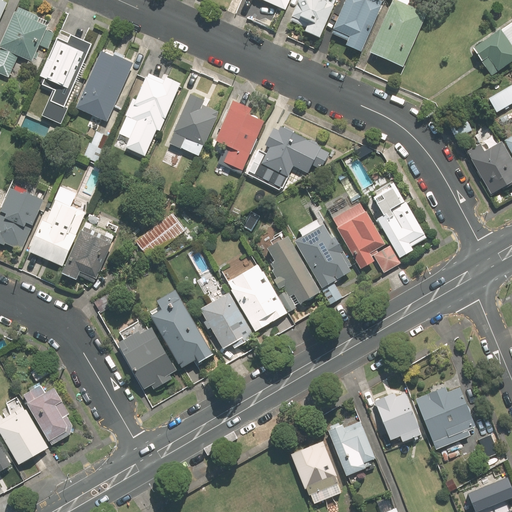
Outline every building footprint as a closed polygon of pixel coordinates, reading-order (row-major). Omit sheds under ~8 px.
[(258,0),(285,12),(290,0),(258,0)] [(335,0),(298,0),(290,22),(306,29),(304,35),(318,41),(335,0)] [(345,0),(330,35),(346,42),(344,47),(360,55),(383,4),(374,0),(345,0)] [(409,3),(402,0),(392,0),(369,56),(402,70),(426,15),(407,7),(409,3)] [(47,49),(55,31),(36,23),(38,17),(17,8),(15,13),(13,12),(0,42),(0,75),(8,78),(17,58),(30,63),(38,45),(47,49)] [(511,21),(471,49),(490,77),(511,61),(511,21)] [(40,116),(59,125),(66,108),(63,107),(91,45),(69,36),(65,45),(55,41),(39,77),(44,79),(40,87),(51,91),(40,116)] [(106,123),(133,64),(113,55),(112,57),(100,52),(74,108),(106,123)] [(160,132),(179,85),(161,78),(161,80),(146,73),(135,101),(132,99),(124,118),(135,123),(124,149),(144,158),(156,130),(160,132)] [(511,85),(487,100),(495,113),(511,103),(511,85)] [(202,102),(188,96),(167,144),(198,158),(218,113),(200,105),(202,102)] [(249,111),(230,103),(212,143),(227,150),(222,163),(242,172),(263,123),(248,116),(249,111)] [(455,140),(471,131),(464,118),(448,127),(455,140)] [(319,147),(272,125),(262,146),(269,149),(257,174),(273,181),(274,180),(281,184),(284,177),(286,179),(292,167),(307,174),(319,147)] [(108,136),(96,131),(91,143),(89,143),(83,157),(97,163),(108,136)] [(511,136),(503,142),(511,157),(511,136)] [(480,143),(465,151),(490,196),(508,186),(508,187),(511,185),(511,161),(501,141),(484,150),(480,143)] [(410,247),(425,238),(392,181),(372,193),(374,197),(370,199),(380,217),(375,220),(398,260),(413,251),(410,247)] [(0,245),(3,247),(5,244),(21,251),(42,203),(9,188),(0,207),(0,245)] [(27,252),(62,267),(85,214),(70,207),(75,194),(60,188),(45,222),(40,220),(27,252)] [(369,254),(384,246),(361,203),(331,219),(359,270),(373,262),(369,254)] [(185,231),(172,213),(134,242),(147,260),(185,231)] [(331,239),(323,226),(293,243),(329,305),(341,298),(333,283),(351,272),(348,268),(352,266),(334,237),(331,239)] [(112,241),(80,227),(60,275),(75,281),(77,276),(94,283),(112,241)] [(278,290),(283,287),(289,297),(292,296),(298,305),(320,293),(288,237),(265,249),(273,263),(268,265),(276,279),(273,281),(278,290)] [(398,265),(388,246),(372,255),(382,274),(398,265)] [(253,333),(295,309),(285,292),(277,297),(258,264),(225,283),(253,333)] [(195,366),(212,356),(174,291),(153,303),(159,312),(149,318),(179,371),(193,363),(195,366)] [(227,292),(198,310),(205,321),(202,323),(207,331),(209,329),(222,350),(251,332),(227,292)] [(153,390),(171,380),(169,376),(175,372),(150,326),(116,344),(141,391),(151,386),(153,390)] [(49,373),(43,364),(29,373),(36,382),(49,373)] [(37,385),(21,395),(26,404),(24,405),(50,448),(76,432),(66,416),(69,415),(53,388),(43,395),(37,385)] [(468,430),(475,427),(459,388),(447,393),(445,388),(414,401),(433,451),(470,436),(468,430)] [(372,402),(387,442),(399,438),(401,443),(420,436),(404,391),(372,402)] [(0,436),(17,466),(47,448),(22,405),(19,407),(15,401),(5,406),(8,411),(0,415),(0,436)] [(488,413),(479,416),(486,434),(495,430),(488,413)] [(342,426),(327,431),(344,477),(372,467),(370,461),(374,460),(360,421),(343,428),(342,426)] [(490,434),(477,440),(485,460),(498,454),(490,434)] [(321,441),(288,454),(303,490),(304,490),(307,497),(339,484),(321,441)] [(0,472),(10,467),(0,449),(0,472)] [(470,507),(472,511),(507,511),(504,505),(502,506),(492,482),(484,485),(483,482),(466,488),(473,506),(470,507)]
